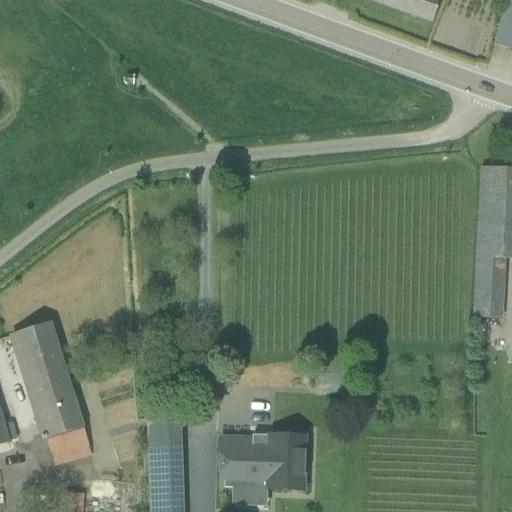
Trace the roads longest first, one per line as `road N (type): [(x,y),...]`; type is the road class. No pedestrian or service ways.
road 1 (unclassified): [(479,87),(457,128),(431,139),(132,172),(65,209),(0,260)]
road 2 (tertiary): [(479,87),(241,0)]
